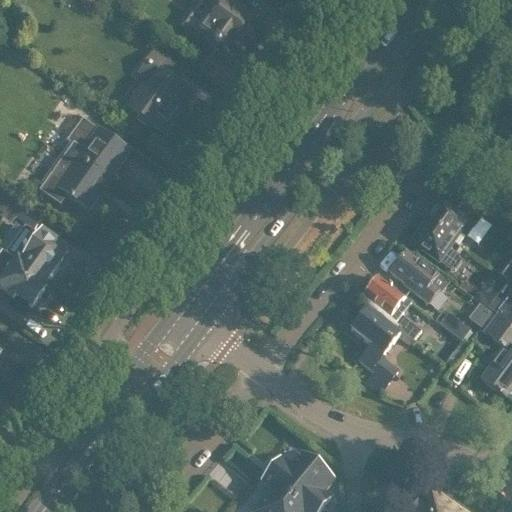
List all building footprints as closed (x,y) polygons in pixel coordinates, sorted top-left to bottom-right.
[(223,0),(191,0),(193,4),(183,18),(197,29),(206,35),(206,36),(229,53),(234,45),(243,51),(260,26),(223,1),(223,0)] [(149,83),(129,110),(163,134),(192,94),(177,84),(187,71),(155,47),(136,73),(149,83)] [(38,190),(59,205),(66,195),(87,210),(129,152),(81,118),(66,140),(69,143),(39,184),(41,186),(38,190)] [(447,199),(443,204),(438,201),(424,221),(452,241),(459,231),(466,236),(472,228),(477,220),(447,199)] [(32,229),(41,217),(20,203),(12,215),(32,229)] [(460,247),(452,241),(424,221),(410,241),(449,270),(456,269),(461,262),(460,256),(456,252),(460,247)] [(24,225),(5,252),(16,260),(46,281),(63,256),(68,249),(57,242),(40,230),(37,235),(24,225)] [(5,252),(0,258),(0,276),(2,279),(0,281),(0,296),(22,312),(27,306),(31,308),(44,289),(42,287),(46,281),(16,260),(5,252)] [(405,252),(389,273),(409,289),(409,290),(427,304),(437,292),(440,294),(448,283),(436,274),(435,276),(405,252)] [(511,276),(511,256),(507,253),(493,271),(499,276),(506,281),(508,283),(511,276)] [(506,281),(499,276),(491,287),(498,292),(506,281)] [(361,298),(395,324),(398,326),(396,329),(412,342),(416,336),(411,331),(414,327),(400,317),(410,304),(377,278),(361,298)] [(484,296),(478,292),(474,298),(487,308),(495,296),(488,291),(484,296)] [(482,333),(489,339),(502,348),(479,379),(504,397),(511,386),(511,296),(509,294),(497,309),(499,311),(482,333)] [(398,335),(366,310),(351,330),(368,344),(356,359),(373,372),(365,381),(379,392),(386,383),(396,370),(380,358),(398,335)] [(439,324),(461,341),(462,340),(469,331),(447,313),(439,324)] [(461,341),(444,363),(450,367),(468,344),(462,340),(461,341)] [(319,511),(330,498),(323,492),(333,480),(286,443),(231,511),(319,511)] [(410,511),(450,511),(456,504),(428,485),(410,511)]
